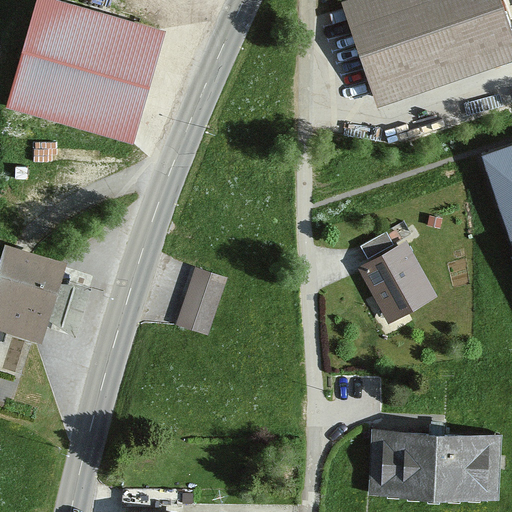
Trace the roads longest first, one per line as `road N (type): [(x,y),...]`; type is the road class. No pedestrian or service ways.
road 1 (secondary): [(245,0),(136,269),(72,511)]
road 2 (residential): [(303,511),(311,0)]
